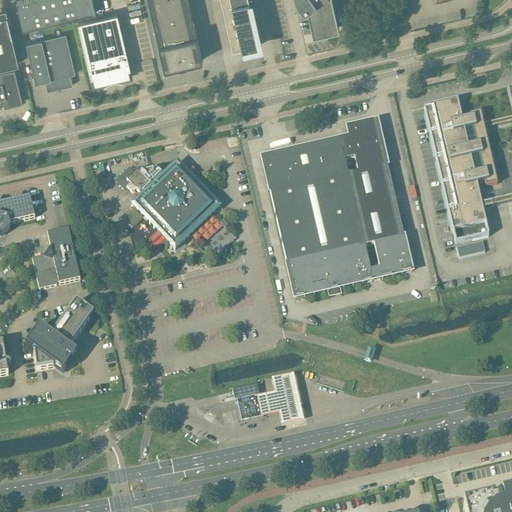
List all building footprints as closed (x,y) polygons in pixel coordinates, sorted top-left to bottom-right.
[(18,0),(16,1),(19,15),(41,10),(39,0),(18,0)] [(39,0),(41,10),(45,24),(67,18),(64,4),(63,0),(39,0)] [(82,0),(64,4),(67,18),(95,12),(92,0),(82,0)] [(202,60),(187,0),(147,0),(164,69),(202,60)] [(296,0),(297,0),(298,2),(299,3),(300,4),(301,5),(302,6),(303,7),(304,7),(307,7),(308,12),(312,33),(338,27),(339,27),(337,20),(341,19),(342,22),(350,7),(353,0),(296,0)] [(248,1),(222,7),(225,22),(252,16),(248,1)] [(0,67),(19,63),(7,14),(5,8),(0,9),(0,67)] [(41,10),(19,15),(23,29),(45,24),(41,10)] [(129,64),(117,13),(78,22),(90,73),(91,73),(94,84),(130,76),(128,65),(129,64)] [(252,16),(225,22),(229,37),(255,31),(252,16)] [(255,31),(229,37),(232,52),(259,46),(255,31)] [(70,75),(75,73),(66,33),(26,43),(35,83),(45,80),(47,91),(73,85),(70,75)] [(0,99),(1,98),(3,97),(5,106),(22,102),(14,68),(0,71),(0,99)] [(486,188),(497,185),(481,114),(469,116),(470,120),(461,122),(457,102),(424,110),(455,246),(488,238),(476,186),(485,184),(486,188)] [(296,302),(418,277),(385,121),(352,128),(354,139),(265,157),(296,302)] [(177,164),(164,177),(156,170),(135,175),(127,183),(142,198),(133,207),(158,233),(149,241),(158,250),(167,242),(174,250),(218,207),(177,164)] [(35,219),(32,208),(30,198),(0,205),(0,237),(2,238),(10,231),(9,225),(35,219)] [(130,215),(133,219),(127,224),(132,229),(143,219),(134,210),(130,215)] [(39,291),(70,284),(80,281),(68,231),(47,236),(51,251),(44,257),(32,260),(39,291)] [(482,243),(456,249),(459,260),(485,254),(482,243)] [(89,322),(81,316),(72,309),(47,344),(44,344),(43,343),(32,345),(36,372),(55,369),(63,374),(75,357),(68,351),(89,322)] [(0,377),(8,376),(7,366),(3,345),(0,345),(0,377)] [(299,424),(288,379),(267,384),(269,396),(261,398),(266,418),(274,416),(277,429),(299,424)] [(232,391),(232,393),(233,397),(234,403),(237,402),(241,423),(265,418),(259,391),(257,385),(232,391)] [(511,511),(511,500),(463,511),(511,511)]
